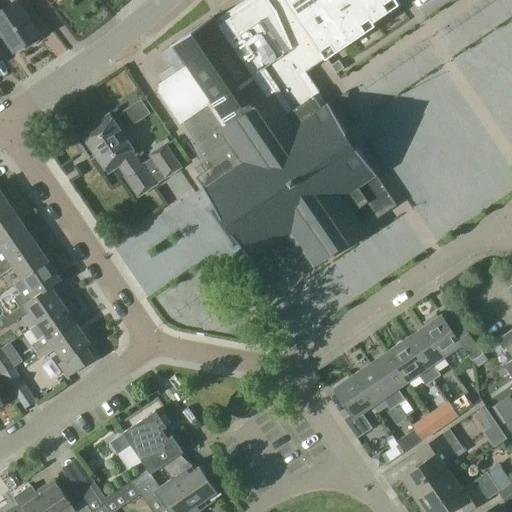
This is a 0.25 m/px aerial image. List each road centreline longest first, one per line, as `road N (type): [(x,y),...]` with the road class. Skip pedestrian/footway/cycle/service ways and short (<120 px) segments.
road 1 (residential): [(0,120),(152,343)]
road 2 (residential): [(288,367),(504,218)]
road 3 (residential): [(0,120),(114,44),(162,0)]
road 4 (residential): [(0,448),(152,343)]
road 5 (residential): [(152,343),(288,367)]
